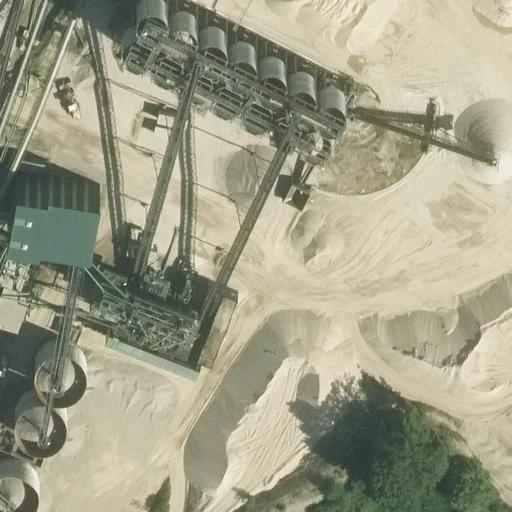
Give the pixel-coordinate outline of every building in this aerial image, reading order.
[(169,12),(175,16),(182,16),(189,13),(194,8),(195,1),(195,0),(163,0),(165,7),(169,12)] [(197,27),(203,31),(211,32),(218,29),(223,23),(225,16),(223,8),(219,3),(213,0),(212,0),(205,0),(201,1),(195,6),(193,13),(193,20),(197,27)] [(135,36),(142,35),(149,30),(152,23),(152,15),(148,8),(141,4),(134,3),(127,5),(122,10),(119,17),(120,24),(123,30),(128,35),(135,36)] [(233,47),(241,47),(248,44),(252,39),(254,32),(253,25),(249,19),(244,16),(238,15),(232,15),(225,20),(221,27),(222,35),(226,43),(233,47)] [(154,44),(160,49),(168,50),(175,48),(181,44),(185,37),(184,29),(181,22),(175,18),(168,16),(160,18),(154,23),(151,29),(151,37),(154,44)] [(256,57),(262,62),(269,63),(276,62),(282,57),(285,50),(285,43),(282,36),(276,32),(269,30),(261,32),(256,36),(252,43),(252,51),(256,57)] [(186,60),(194,65),(201,65),(208,61),(212,54),(213,46),(210,39),(203,34),(195,34),(187,37),(182,44),(182,53),(186,60)] [(290,76),(298,78),(306,77),(312,72),(316,65),(316,57),(312,50),(307,46),(301,44),(295,44),(288,48),(283,55),(282,62),(284,70),(290,76)] [(215,74),(222,78),(231,79),(239,73),(242,64),(240,55),(235,51),(229,48),(223,48),(216,52),(212,59),(211,67),(215,74)] [(322,93),(329,95),(337,93),(342,88),(346,82),(345,74),(342,67),(337,63),(330,62),(323,63),(317,67),(314,74),(313,81),(316,88),(322,93)] [(240,85),(245,91),(251,95),(259,95),(265,92),(270,86),(272,79),(270,72),(265,66),(260,64),(255,63),(249,64),(243,69),(239,76),(240,85)] [(275,107),(283,110),(292,108),(298,102),(300,93),(297,85),(292,80),(286,78),(280,79),(272,84),(268,91),(269,100),(275,107)] [(302,119),(308,124),(316,125),(324,123),(329,116),(331,108),(329,101),(325,96),(320,93),(314,92),(308,94),(302,98),(298,105),(298,112),(302,119)] [(46,158),(23,154),(21,164),(45,168),(46,158)] [(101,183),(18,167),(8,220),(90,237),(101,183)] [(31,260),(0,247),(0,274),(21,283),(31,260)] [(0,316),(17,320),(18,309),(23,310),(27,289),(14,287),(15,285),(0,282),(0,316)] [(38,372),(44,381),(52,387),(61,389),(71,388),(79,383),(85,376),(88,367),(88,358),(85,349),(79,342),(69,337),(57,337),(47,342),(40,350),(36,361),(38,372)] [(18,428),(25,436),(34,441),(44,442),(53,439),(61,433),(66,425),(68,414),(65,404),(59,396),(49,390),(39,389),(29,392),(21,399),(16,409),(15,419),(18,428)] [(25,509),(34,501),(38,493),(39,484),(37,475),(31,467),(24,462),(14,459),(4,460),(0,462),(0,508),(4,511),(15,511),(25,509)]
